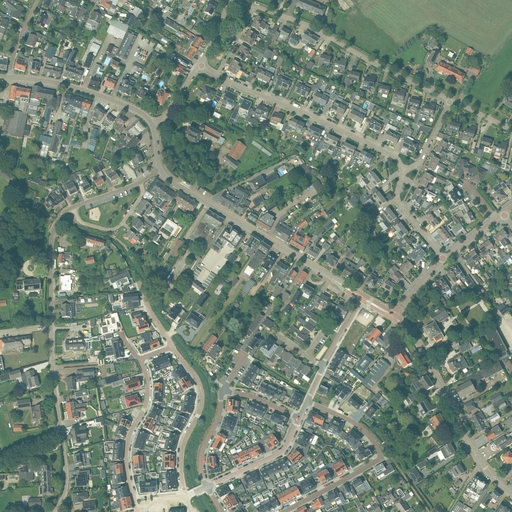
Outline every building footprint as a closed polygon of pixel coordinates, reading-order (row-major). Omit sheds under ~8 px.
[(0,12),(0,16),(0,17),(2,17),(3,18),(2,19),(9,22),(11,17),(12,17),(17,19),(17,20),(18,20),(23,8),(20,7),(17,5),(17,6),(18,4),(16,3),(9,0),(6,0),(4,3),(6,4),(5,5),(12,10),(11,10),(9,16),(9,17),(2,14),(0,12)] [(65,5),(66,6),(69,7),(69,9),(69,10),(71,11),(69,16),(73,17),(76,10),(79,5),(67,0),(66,2),(65,5)] [(109,2),(105,0),(101,0),(99,5),(109,10),(112,4),(109,2)] [(307,0),(298,0),(298,1),(296,6),(323,17),(326,9),(320,6),(320,5),(307,0)] [(218,5),(209,1),(206,6),(207,7),(204,12),(211,16),(214,10),(215,11),(218,5)] [(57,17),(61,19),(63,13),(63,14),(65,8),(61,6),(61,7),(59,11),(57,15),(57,17)] [(76,24),(78,20),(85,23),(88,15),(85,14),(87,9),(82,7),(79,14),(76,13),(72,22),(76,24)] [(130,10),(128,14),(139,20),(144,12),(135,7),(133,11),(130,10)] [(103,17),(106,13),(99,8),(99,9),(100,10),(97,14),(96,13),(95,14),(93,13),(93,14),(92,14),(91,16),(90,16),(91,14),(90,14),(86,23),(90,25),(91,28),(96,30),(102,17),(103,17)] [(41,14),(36,24),(43,28),(45,24),(48,25),(51,18),(52,15),(46,13),(45,16),(41,14)] [(128,27),(134,30),(139,20),(128,14),(123,24),(128,27)] [(258,16),(255,22),(265,27),(266,25),(265,24),(267,20),(263,18),(263,19),(258,16)] [(164,21),(163,23),(167,25),(169,26),(177,31),(178,30),(179,27),(166,18),(165,20),(164,21)] [(1,21),(0,24),(0,26),(5,29),(6,29),(9,22),(2,19),(1,21)] [(107,33),(122,40),(128,27),(123,24),(113,20),(107,33)] [(263,30),(265,27),(255,22),(252,27),(260,32),(262,29),(263,30)] [(10,23),(7,29),(13,31),(16,25),(10,23)] [(282,31),(280,34),(284,36),(282,40),(281,42),(284,44),(286,42),(287,38),(288,38),(288,37),(291,32),(290,32),(288,31),(288,30),(283,27),(283,28),(282,28),(281,30),(282,31)] [(125,60),(137,35),(127,31),(118,49),(115,55),(115,56),(125,60)] [(256,41),(259,36),(249,31),(246,36),(256,41)] [(272,31),(271,31),(273,32),(271,35),(268,34),(266,37),(272,40),(275,33),(272,31)] [(313,38),(314,36),(306,31),(302,38),(301,40),(307,44),(308,44),(309,42),(311,38),(312,39),(312,38),(313,38)] [(40,39),(41,35),(35,33),(34,36),(30,35),(26,45),(31,47),(31,48),(32,48),(32,47),(34,48),(38,38),(40,39)] [(293,35),(289,42),(296,46),(300,39),(293,35)] [(189,39),(200,46),(203,41),(195,36),(194,39),(191,37),(189,39)] [(253,47),(256,41),(246,36),(243,42),(253,47)] [(315,45),(316,43),(319,39),(314,36),(313,38),(312,38),(312,39),(311,38),(309,42),(308,44),(307,44),(306,45),(306,46),(311,49),(313,45),(315,45)] [(431,48),(437,41),(433,38),(427,45),(431,48)] [(188,42),(186,44),(187,45),(191,47),(197,51),(200,46),(189,39),(188,41),(188,42)] [(100,47),(93,43),(90,50),(97,53),(100,47)] [(109,45),(107,51),(115,55),(118,49),(109,45)] [(184,47),(183,48),(185,50),(186,51),(194,56),(197,51),(191,47),(187,45),(185,48),(184,47)] [(238,51),(251,58),(252,56),(249,54),(250,50),(241,45),(238,51)] [(49,46),(44,56),(47,58),(51,59),(51,60),(52,57),(56,50),(49,46)] [(264,56),(267,49),(268,48),(263,46),(262,48),(264,49),(263,51),(257,48),(255,51),(260,54),(264,56)] [(471,56),(474,51),(468,48),(465,53),(471,56)] [(276,54),(267,49),(264,56),(263,57),(272,62),(273,59),(275,54),(276,54)] [(63,58),(67,60),(72,51),(70,50),(69,52),(66,51),(63,58)] [(67,60),(72,63),(77,53),(72,50),(72,51),(67,60)] [(307,58),(310,60),(315,52),(312,50),(307,58)] [(431,50),(426,61),(433,65),(438,54),(431,50)] [(169,51),(166,56),(172,60),(179,64),(182,65),(186,68),(188,64),(181,60),(182,59),(178,56),(175,55),(173,54),(169,51)] [(184,56),(187,58),(191,60),(194,56),(186,51),(185,53),(186,53),(184,56)] [(249,60),(251,58),(238,51),(237,53),(236,53),(235,55),(236,56),(235,56),(245,62),(246,58),(249,60)] [(88,55),(83,67),(89,69),(92,61),(93,62),(95,57),(88,55)] [(323,64),(329,65),(329,64),(330,64),(330,63),(331,64),(333,59),(331,59),(331,58),(331,56),(327,55),(327,57),(321,55),(319,66),(322,67),(323,64)] [(280,68),(284,59),(279,56),(275,65),(280,68)] [(17,58),(14,69),(24,72),(26,64),(27,64),(28,64),(29,59),(24,57),(24,60),(17,58)] [(28,64),(28,66),(32,66),(31,71),(32,71),(32,72),(33,73),(34,73),(35,72),(35,71),(38,72),(39,68),(40,68),(40,63),(40,59),(37,58),(36,63),(33,63),(33,61),(33,60),(33,57),(29,57),(29,59),(28,64)] [(45,63),(42,74),(51,76),(54,64),(54,63),(55,61),(56,61),(57,58),(52,57),(51,60),(51,59),(50,64),(45,63)] [(336,61),(335,66),(334,72),(338,73),(339,69),(344,71),(346,65),(347,60),(343,59),(343,63),(336,61)] [(116,69),(119,63),(112,60),(110,66),(116,69)] [(239,63),(238,63),(233,60),(230,66),(240,71),(241,68),(238,66),(239,63)] [(310,61),(305,69),(309,72),(314,64),(310,61)] [(440,61),(438,65),(436,70),(450,77),(454,68),(440,61)] [(54,64),(51,76),(59,78),(60,73),(62,65),(54,63),(54,64)] [(92,78),(89,85),(98,88),(100,83),(101,80),(100,80),(102,75),(96,74),(97,71),(99,66),(96,64),(94,69),(93,69),(92,72),(90,77),(92,78)] [(174,69),(178,72),(182,74),(185,69),(177,64),(174,69)] [(481,69),(470,64),(468,70),(478,75),(481,69)] [(75,70),(71,79),(79,82),(80,77),(82,72),(79,71),(81,66),(78,65),(75,70)] [(66,66),(64,72),(62,76),(71,79),(75,70),(66,66)] [(242,72),(240,71),(230,66),(227,71),(237,76),(238,73),(240,75),(242,72)] [(261,70),(259,73),(257,77),(263,80),(266,73),(263,71),(265,68),(262,67),(261,70)] [(454,68),(450,77),(462,82),(465,75),(460,73),(460,71),(454,68)] [(266,73),(263,80),(269,83),(272,76),(272,75),(274,72),(271,71),(268,70),(266,73)] [(276,84),(282,87),(287,77),(281,74),(283,71),(281,70),(279,70),(278,71),(276,76),(279,78),(276,84)] [(347,71),(343,89),(348,91),(350,83),(351,83),(352,80),(358,81),(359,79),(360,74),(351,72),(347,71)] [(376,89),(377,88),(378,83),(375,82),(376,77),(373,76),(372,80),(365,78),(362,89),(369,90),(370,87),(376,89)] [(113,80),(108,77),(104,85),(113,89),(117,78),(114,77),(113,80)] [(287,77),(282,87),(288,90),(290,86),(291,83),(294,84),(297,79),(293,77),(292,80),(289,78),(287,77)] [(122,80),(118,91),(128,96),(134,83),(124,78),(123,80),(122,80)] [(317,86),(314,92),(316,93),(313,100),(319,103),(322,96),(319,94),(320,91),(319,90),(323,80),(320,78),(317,86)] [(300,81),(297,87),(295,92),(301,94),(304,87),(301,86),(302,82),(300,81)] [(145,83),(142,82),(135,95),(136,96),(138,97),(143,100),(144,100),(145,99),(145,98),(145,97),(144,97),(148,90),(144,88),(144,90),(142,89),(145,83)] [(306,84),(304,87),(301,94),(307,97),(310,90),(314,92),(317,86),(313,84),(312,86),(306,84)] [(388,96),(389,93),(390,88),(380,86),(378,96),(381,97),(382,94),(388,96)] [(9,100),(8,106),(11,106),(12,100),(15,101),(17,88),(17,87),(11,87),(8,100),(9,100)] [(29,106),(27,114),(35,115),(37,107),(38,105),(40,105),(41,99),(47,101),(46,108),(51,109),(55,110),(56,107),(57,99),(52,98),(52,100),(50,100),(50,99),(49,99),(50,95),(46,94),(46,90),(41,89),(33,87),(29,104),(29,106)] [(208,103),(209,102),(210,102),(215,92),(205,87),(200,97),(206,100),(205,101),(208,103)] [(11,117),(8,135),(22,138),(27,114),(29,106),(29,104),(28,103),(30,91),(17,88),(15,101),(19,101),(19,98),(21,99),(21,100),(21,102),(18,112),(12,111),(11,117)] [(162,104),(167,97),(168,97),(169,97),(169,96),(170,96),(170,95),(169,95),(169,94),(161,88),(157,95),(156,95),(157,96),(154,99),(159,102),(158,103),(161,105),(161,104),(162,104)] [(46,90),(46,94),(50,95),(49,99),(50,99),(50,100),(52,100),(52,98),(54,92),(46,90)] [(395,92),(394,97),(393,99),(398,100),(397,103),(405,106),(408,95),(405,94),(406,91),(402,90),(401,93),(395,92)] [(328,99),(331,101),(334,94),(331,93),(330,96),(327,94),(326,98),(322,96),(319,103),(325,106),(328,99)] [(64,97),(62,107),(66,108),(67,108),(71,96),(66,94),(65,94),(64,97)] [(231,94),(230,96),(227,94),(226,96),(223,94),(219,102),(222,103),(226,105),(227,103),(232,106),(237,97),(234,95),(233,95),(231,94)] [(331,109),(337,112),(343,101),(337,98),(338,96),(334,94),(331,101),(335,102),(331,109)] [(66,108),(64,111),(66,112),(71,113),(72,110),(72,109),(71,109),(72,108),(74,101),(76,102),(77,98),(71,96),(67,108),(66,108)] [(71,113),(69,118),(71,119),(74,120),(74,119),(76,113),(74,112),(76,109),(80,110),(83,100),(77,98),(76,102),(74,101),(72,108),(71,109),(72,109),(72,110),(71,113)] [(413,123),(417,125),(418,120),(421,110),(418,109),(418,107),(420,107),(420,104),(419,104),(420,102),(416,101),(416,100),(411,98),(411,100),(410,100),(407,110),(407,113),(410,114),(411,114),(411,112),(416,113),(413,123)] [(237,105),(231,118),(233,120),(235,120),(239,113),(242,114),(245,113),(246,112),(248,113),(247,116),(248,113),(252,103),(253,103),(244,99),(244,100),(241,106),(238,105),(237,105)] [(79,114),(78,115),(81,116),(83,111),(88,113),(91,102),(83,100),(80,110),(79,114)] [(348,104),(343,101),(337,112),(343,115),(348,105),(348,104)] [(353,110),(351,114),(349,118),(355,121),(360,110),(361,109),(352,104),(350,109),(353,110)] [(421,110),(419,115),(420,116),(422,116),(429,118),(430,115),(433,116),(434,111),(436,112),(437,107),(435,106),(436,105),(432,104),(431,107),(429,107),(425,106),(424,110),(421,109),(421,110)] [(251,114),(250,117),(249,118),(247,122),(255,125),(256,125),(257,125),(258,125),(258,124),(258,123),(258,122),(258,121),(257,120),(257,119),(258,118),(258,117),(266,120),(270,110),(265,108),(262,106),(259,105),(257,110),(253,109),(251,114)] [(99,122),(106,114),(96,106),(93,111),(90,119),(95,123),(97,121),(99,122)] [(46,108),(42,126),(46,127),(50,112),(51,109),(46,108)] [(221,108),(218,113),(215,112),(213,115),(219,118),(224,109),(221,108)] [(360,110),(355,121),(361,124),(366,113),(360,110)] [(281,124),(282,120),(284,115),(278,113),(278,115),(274,113),(272,117),(270,122),(277,125),(278,123),(281,124)] [(114,129),(120,134),(125,129),(123,127),(127,121),(127,120),(126,119),(125,119),(120,115),(116,121),(118,123),(114,129)] [(5,116),(1,134),(8,135),(11,117),(5,116)] [(110,126),(114,121),(108,116),(104,121),(107,124),(104,127),(107,129),(110,126)] [(367,127),(373,130),(379,119),(379,118),(373,116),(367,127)] [(383,121),(379,119),(373,130),(379,133),(383,125),(386,127),(387,124),(389,121),(384,118),(383,121)] [(287,125),(293,128),(292,130),(294,132),(296,129),(299,122),(293,119),(292,122),(289,120),(287,125)] [(136,123),(128,130),(135,138),(142,130),(145,127),(138,120),(136,123)] [(418,120),(417,125),(420,127),(423,128),(424,126),(425,122),(421,121),(419,120),(418,120)] [(40,135),(38,141),(50,144),(49,146),(48,152),(56,154),(59,141),(60,142),(62,133),(59,132),(62,123),(56,121),(54,128),(51,138),(40,135)] [(299,122),(296,129),(294,132),(292,137),(293,135),(298,137),(297,139),(298,139),(301,140),(300,141),(303,136),(306,130),(306,129),(304,127),(305,125),(299,122)] [(448,133),(451,135),(452,131),(458,133),(460,126),(451,123),(450,124),(449,124),(447,129),(449,130),(448,133)] [(189,127),(186,133),(183,139),(196,146),(199,141),(200,142),(202,138),(201,138),(202,135),(217,144),(223,132),(208,124),(206,126),(202,125),(199,132),(189,127)] [(384,138),(390,141),(395,131),(397,128),(387,124),(386,127),(385,130),(388,131),(384,138)] [(90,140),(89,143),(95,145),(100,128),(93,125),(92,129),(89,140),(90,140)] [(307,134),(306,136),(309,138),(309,140),(311,141),(313,136),(317,129),(314,128),(311,126),(308,132),(307,134)] [(418,130),(428,135),(430,131),(428,130),(426,130),(423,128),(420,127),(418,130)] [(465,129),(463,136),(462,140),(469,143),(470,138),(473,139),(475,133),(476,128),(472,127),(472,131),(465,129)] [(313,136),(311,141),(317,143),(317,142),(319,139),(320,136),(322,132),(319,130),(317,129),(313,136)] [(396,144),(398,140),(401,134),(399,132),(395,131),(390,141),(396,144)] [(120,139),(118,142),(121,145),(123,142),(127,145),(130,141),(135,144),(138,140),(136,138),(129,133),(125,137),(122,135),(120,139)] [(324,142),(324,143),(329,146),(334,137),(328,134),(324,142)] [(334,150),(332,155),(331,157),(334,158),(339,148),(336,146),(339,140),(334,137),(329,146),(328,150),(331,151),(332,149),(334,150)] [(408,137),(405,143),(402,147),(408,150),(413,140),(408,137)] [(489,148),(490,146),(492,141),(491,141),(491,140),(491,139),(490,138),(489,138),(488,138),(487,139),(487,140),(482,138),(479,149),(482,150),(483,147),(489,148)] [(110,159),(108,163),(112,165),(114,161),(119,150),(123,146),(125,148),(131,152),(136,145),(139,141),(138,140),(135,144),(130,141),(127,145),(123,142),(121,145),(118,142),(115,147),(113,150),(114,151),(110,159)] [(413,140),(408,150),(414,153),(418,146),(419,143),(413,140)] [(441,141),(438,147),(448,152),(451,146),(454,148),(455,145),(449,142),(447,141),(445,140),(444,143),(441,141)] [(237,141),(228,156),(237,161),(239,158),(240,159),(247,147),(237,141)] [(339,148),(334,158),(337,160),(337,158),(338,157),(340,158),(342,154),(346,156),(351,146),(345,143),(342,149),(339,148)] [(504,155),(506,149),(507,144),(504,143),(503,146),(497,145),(495,152),(492,152),(491,154),(494,155),(494,156),(500,158),(501,154),(504,155)] [(347,166),(350,168),(351,168),(352,165),(358,152),(355,151),(356,148),(351,146),(346,156),(351,159),(347,166)] [(438,147),(436,153),(440,155),(439,157),(445,160),(447,158),(445,157),(446,154),(448,152),(438,147)] [(352,165),(354,166),(357,161),(364,164),(369,154),(362,151),(361,154),(358,152),(352,165)] [(133,154),(128,157),(130,162),(131,161),(134,167),(138,165),(138,164),(143,162),(139,154),(138,155),(137,152),(132,154),(133,154)] [(369,154),(364,164),(366,165),(366,164),(367,163),(371,165),(372,163),(373,163),(375,158),(373,157),(370,155),(369,154)] [(227,156),(224,160),(235,170),(240,164),(237,161),(235,163),(227,156)] [(433,157),(431,163),(437,166),(441,168),(443,169),(445,170),(446,167),(441,164),(442,162),(444,163),(445,160),(439,157),(437,159),(433,157)] [(453,175),(460,178),(463,171),(471,175),(475,168),(470,165),(470,166),(467,164),(467,163),(460,159),(457,167),(453,175)] [(0,173),(8,182),(13,177),(0,163),(0,173)] [(431,163),(428,169),(432,171),(434,172),(437,166),(431,163)] [(97,165),(92,168),(96,174),(98,173),(101,171),(97,165)] [(108,171),(105,173),(107,178),(108,177),(111,182),(119,178),(114,171),(112,168),(108,171)] [(472,178),(480,183),(486,172),(477,168),(472,178)] [(75,174),(72,175),(75,181),(78,179),(76,176),(81,174),(80,172),(75,174)] [(363,177),(358,180),(360,183),(363,180),(364,179),(364,180),(365,181),(366,183),(367,183),(367,184),(368,184),(371,182),(377,177),(376,175),(373,172),(369,175),(367,177),(364,179),(363,177)] [(262,175),(251,181),(257,191),(278,179),(275,173),(265,178),(266,179),(264,180),(262,175)] [(434,178),(430,175),(425,173),(422,179),(431,183),(434,178)] [(356,178),(352,181),(354,183),(358,180),(363,177),(361,174),(356,178)] [(70,182),(64,185),(67,191),(70,195),(77,192),(74,187),(77,186),(75,181),(72,175),(68,177),(70,182)] [(95,177),(92,179),(94,182),(94,183),(97,187),(104,183),(101,179),(101,178),(100,176),(99,175),(95,177)] [(368,184),(367,185),(371,190),(375,187),(377,185),(381,182),(379,179),(377,177),(371,182),(368,184)] [(78,179),(75,181),(77,186),(78,187),(80,186),(81,187),(83,191),(84,191),(84,193),(91,189),(88,185),(87,182),(86,182),(85,179),(84,178),(81,179),(81,180),(82,181),(79,182),(78,179)] [(434,184),(431,183),(422,179),(420,184),(426,188),(428,189),(430,186),(433,187),(434,184)] [(500,183),(505,189),(507,188),(511,193),(511,192),(511,179),(505,185),(503,181),(500,183)] [(312,184),(319,195),(325,191),(320,184),(321,184),(319,180),(312,184)] [(150,192),(154,195),(152,198),(155,201),(154,202),(157,204),(155,205),(158,207),(161,202),(160,201),(168,190),(158,182),(150,192)] [(502,192),(505,189),(500,183),(493,189),(496,193),(493,196),(499,204),(507,197),(502,192)] [(447,187),(446,188),(447,188),(450,193),(449,194),(454,202),(452,203),(453,205),(448,208),(450,211),(459,207),(457,203),(462,200),(462,199),(460,196),(461,196),(459,192),(458,193),(456,190),(456,189),(456,190),(455,190),(455,189),(452,185),(452,184),(451,185),(447,187)] [(244,195),(248,197),(250,193),(245,190),(245,191),(237,186),(234,190),(232,189),(231,192),(229,195),(224,193),(221,197),(219,202),(233,210),(234,208),(236,209),(244,195)] [(438,197),(431,193),(427,191),(423,189),(422,191),(417,189),(415,195),(421,198),(424,199),(426,200),(427,198),(428,198),(429,196),(437,200),(438,197)] [(57,205),(64,200),(61,195),(59,193),(58,194),(56,190),(52,192),(53,194),(50,197),(50,196),(45,201),(47,204),(45,206),(48,209),(50,207),(53,210),(58,205),(57,205)] [(163,212),(173,199),(176,195),(168,190),(160,201),(161,202),(158,207),(163,212)] [(179,192),(176,196),(173,201),(192,213),(197,204),(179,192)] [(372,197),(370,199),(374,204),(376,202),(383,197),(381,195),(379,192),(375,195),(372,197)] [(366,194),(360,199),(360,200),(361,202),(368,196),(366,194)] [(244,195),(236,209),(235,210),(240,213),(247,201),(246,201),(248,197),(247,197),(244,195)] [(412,200),(415,202),(413,205),(419,209),(424,199),(421,198),(415,195),(412,200)] [(265,203),(261,196),(252,201),(255,207),(263,202),(264,203),(265,203)] [(368,196),(361,202),(362,205),(370,199),(368,196)] [(383,197),(376,202),(374,204),(378,209),(387,202),(383,197)] [(314,207),(316,210),(317,211),(322,206),(320,204),(324,201),(322,198),(318,201),(319,202),(313,206),(314,206),(314,207)] [(138,209),(135,213),(141,217),(143,215),(145,217),(147,215),(148,215),(150,214),(151,213),(151,211),(150,210),(148,208),(150,205),(148,204),(144,201),(143,200),(137,208),(138,209)] [(247,201),(240,213),(243,215),(247,208),(250,203),(247,201)] [(252,213),(251,215),(248,219),(255,223),(259,217),(260,218),(263,214),(264,215),(277,207),(275,202),(265,208),(267,210),(263,213),(259,211),(258,213),(254,211),(253,213),(252,213)] [(431,211),(436,207),(434,204),(432,203),(427,207),(430,211),(431,211)] [(459,207),(450,211),(453,216),(461,211),(462,211),(464,210),(467,214),(463,216),(468,224),(475,220),(470,212),(465,204),(465,203),(464,204),(463,204),(464,204),(462,205),(459,207)] [(432,214),(426,218),(430,223),(436,219),(439,216),(441,215),(437,210),(442,206),(440,204),(436,207),(431,211),(433,213),(432,214)] [(329,217),(335,212),(332,208),(326,213),(325,214),(329,217)] [(380,215),(379,216),(383,221),(386,218),(393,213),(391,211),(389,208),(385,211),(382,213),(380,215)] [(376,210),(367,218),(368,220),(373,216),(378,213),(376,210)] [(224,220),(208,211),(202,220),(202,219),(200,223),(192,235),(190,238),(199,245),(205,249),(207,245),(208,245),(212,239),(211,239),(214,235),(214,236),(216,232),(218,229),(219,229),(224,220)] [(280,218),(279,221),(281,221),(286,217),(288,215),(287,213),(280,218)] [(382,221),(382,222),(388,229),(390,228),(390,227),(392,226),(395,223),(396,222),(394,220),(397,218),(394,215),(393,213),(386,218),(383,221),(382,221)] [(268,214),(258,220),(256,224),(269,231),(275,221),(273,220),(274,218),(268,214)] [(148,217),(145,221),(152,226),(155,222),(148,217)] [(281,238),(287,227),(283,224),(284,222),(288,219),(286,217),(281,221),(279,221),(274,229),(277,230),(275,235),(281,238)] [(308,218),(305,220),(298,225),(301,228),(307,223),(308,224),(311,222),(308,218)] [(142,228),(144,226),(137,219),(132,225),(141,233),(144,230),(142,228)] [(440,224),(436,219),(430,223),(434,228),(440,224)] [(437,232),(441,237),(450,230),(447,226),(452,222),(450,219),(438,228),(440,230),(437,232)] [(145,221),(143,224),(150,229),(154,232),(155,233),(157,230),(155,229),(153,227),(152,226),(145,221)] [(332,221),(316,235),(318,238),(319,239),(333,227),(335,225),(332,221)] [(388,229),(385,231),(386,232),(387,234),(391,231),(395,236),(398,233),(405,228),(403,226),(400,223),(397,226),(395,223),(392,226),(390,227),(390,228),(388,229)] [(454,227),(458,232),(463,228),(460,225),(459,223),(454,227)] [(293,228),(292,230),(288,227),(287,227),(281,238),(286,242),(289,237),(292,239),(295,232),(296,230),(293,228)] [(170,234),(161,228),(158,234),(167,240),(170,234)] [(402,238),(397,242),(400,245),(398,248),(400,250),(409,240),(405,236),(409,233),(406,230),(405,228),(398,233),(402,238)] [(224,230),(218,238),(224,242),(225,240),(231,244),(230,246),(235,250),(243,238),(239,235),(239,234),(231,229),(228,233),(224,230)] [(501,232),(498,234),(507,246),(511,252),(511,251),(511,243),(510,245),(508,242),(505,238),(507,236),(508,235),(509,237),(511,234),(509,230),(505,233),(505,232),(506,232),(505,230),(504,229),(500,231),(501,232)] [(450,230),(441,237),(445,242),(449,240),(450,241),(454,238),(449,231),(450,230)] [(126,234),(124,236),(125,237),(124,237),(128,240),(130,242),(132,239),(136,242),(137,241),(140,243),(143,239),(143,238),(139,234),(137,237),(129,231),(127,234),(126,234)] [(296,235),(290,244),(294,246),(298,240),(298,241),(301,238),(304,233),(300,231),(298,235),(296,235)] [(156,234),(152,240),(159,245),(163,239),(156,234)] [(498,234),(493,238),(500,248),(503,246),(504,248),(507,246),(498,234)] [(334,241),(331,244),(332,246),(336,242),(339,238),(336,235),(332,239),(334,241)] [(303,244),(299,250),(303,252),(307,246),(309,242),(310,242),(311,239),(309,238),(308,237),(306,236),(305,237),(304,238),(304,240),(303,244)] [(104,242),(86,237),(84,242),(103,247),(104,242)] [(260,242),(252,237),(246,246),(248,247),(245,253),(251,257),(260,242)] [(298,240),(294,246),(299,250),(303,244),(304,240),(301,238),(298,241),(298,240)] [(311,247),(310,249),(308,254),(316,259),(321,250),(316,247),(321,240),(318,238),(312,247),(311,247)] [(185,243),(178,239),(175,245),(176,246),(174,249),(180,252),(185,243)] [(489,241),(484,245),(490,253),(491,254),(492,256),(492,257),(495,255),(492,251),(493,251),(495,249),(493,247),(492,245),(489,241)] [(327,250),(330,245),(325,242),(322,247),(327,250)] [(271,248),(263,243),(259,249),(251,259),(252,260),(247,266),(249,267),(250,268),(251,269),(252,269),(253,269),(254,270),(262,260),(263,260),(264,258),(263,258),(266,254),(267,254),(271,248)] [(420,244),(414,251),(421,259),(426,254),(423,251),(424,249),(423,247),(420,245),(420,244)] [(484,245),(478,249),(481,252),(479,254),(482,258),(483,260),(485,259),(485,257),(488,255),(490,258),(492,256),(491,254),(490,253),(484,245)] [(104,255),(105,253),(108,255),(110,251),(109,250),(109,249),(106,247),(101,252),(104,255)] [(345,252),(341,255),(344,257),(350,251),(347,247),(343,250),(345,252)] [(336,265),(338,260),(330,255),(333,250),(331,249),(328,251),(324,255),(327,256),(324,261),(326,262),(325,262),(330,265),(329,266),(332,268),(334,264),(336,265)] [(407,256),(413,262),(415,261),(417,263),(421,259),(414,251),(411,253),(412,253),(410,255),(409,254),(407,256)] [(58,255),(58,263),(60,263),(60,265),(63,265),(63,263),(65,263),(64,259),(68,259),(68,255),(70,255),(70,252),(58,253),(58,255)] [(480,260),(478,257),(474,252),(469,255),(477,267),(480,271),(482,269),(479,266),(480,265),(478,262),(480,260)] [(263,261),(254,274),(259,277),(263,280),(268,272),(269,272),(271,267),(271,268),(276,260),(272,258),(273,257),(270,255),(269,256),(269,255),(264,262),(263,261)] [(475,269),(477,267),(469,255),(464,259),(468,265),(471,269),(474,267),(475,269)] [(405,258),(406,260),(402,264),(409,271),(413,267),(411,264),(413,262),(407,256),(405,258)] [(194,260),(188,268),(193,272),(199,263),(199,264),(202,259),(198,257),(196,261),(194,260)] [(342,275),(349,279),(357,266),(348,261),(345,259),(342,263),(344,264),(341,270),(344,272),(342,275)] [(358,264),(357,266),(349,279),(355,282),(357,283),(362,275),(357,272),(358,269),(359,269),(361,266),(365,262),(363,260),(358,264)] [(376,261),(371,269),(374,271),(379,263),(376,261)] [(275,274),(272,278),(268,284),(271,285),(284,265),(282,264),(281,263),(280,262),(279,262),(272,272),(275,274)] [(169,266),(165,264),(161,271),(165,274),(169,266)] [(400,266),(402,268),(399,271),(404,276),(409,271),(402,264),(400,266)] [(284,265),(271,285),(273,287),(278,279),(281,281),(285,275),(286,275),(289,271),(288,270),(289,268),(288,268),(288,267),(287,266),(286,266),(284,265)] [(469,286),(473,282),(468,276),(465,278),(464,276),(456,265),(451,268),(459,280),(462,278),(463,280),(464,278),(466,281),(466,282),(469,286)] [(391,277),(393,280),(397,283),(402,278),(397,272),(392,267),(389,270),(394,275),(391,277)] [(446,272),(449,276),(454,283),(459,280),(451,268),(446,272)] [(288,277),(286,280),(288,282),(290,278),(293,280),(294,278),(297,273),(296,272),(295,272),(294,272),(292,270),(289,274),(288,277)] [(302,282),(305,279),(307,274),(302,271),(297,279),(298,279),(296,283),(300,286),(303,282),(302,282)] [(109,280),(111,285),(116,283),(118,289),(120,288),(121,290),(130,286),(129,284),(128,280),(131,279),(128,272),(109,280)] [(371,275),(366,283),(369,285),(369,286),(371,287),(372,286),(374,288),(377,283),(379,284),(382,279),(376,276),(376,275),(373,273),(371,275)] [(62,282),(60,282),(60,286),(62,286),(62,290),(69,290),(69,289),(72,289),(72,283),(71,283),(70,275),(61,275),(62,282)] [(234,288),(239,280),(235,278),(230,285),(234,288)] [(442,278),(437,282),(443,290),(445,293),(450,289),(442,278)] [(24,290),(24,292),(40,290),(40,280),(16,282),(17,290),(24,290)] [(193,280),(190,284),(196,288),(197,289),(200,285),(193,280)] [(222,281),(220,284),(223,286),(227,289),(229,285),(222,281)] [(396,283),(392,281),(390,283),(387,281),(383,287),(391,292),(395,286),(396,283)] [(441,291),(443,290),(437,282),(433,284),(434,286),(433,286),(440,296),(443,295),(441,291)] [(311,296),(312,295),(314,290),(305,285),(300,292),(297,291),(290,302),(287,307),(286,307),(284,310),(289,314),(293,309),(296,305),(296,306),(304,292),(311,296)] [(276,299),(283,289),(278,286),(271,296),(272,296),(270,299),(275,301),(276,299)] [(281,298),(280,300),(284,303),(290,295),(285,292),(281,298)] [(137,294),(122,296),(123,296),(123,300),(123,302),(126,302),(127,308),(132,308),(132,302),(138,301),(138,298),(137,298),(137,294)] [(204,294),(196,304),(201,308),(209,298),(204,294)] [(315,296),(313,300),(310,303),(317,307),(319,305),(323,307),(325,303),(327,303),(329,299),(322,295),(320,299),(319,298),(315,296)] [(220,308),(226,299),(223,297),(217,306),(220,308)] [(61,310),(61,312),(61,313),(62,313),(62,318),(70,317),(74,317),(74,312),(74,307),(73,302),(77,302),(77,298),(67,299),(67,303),(69,303),(69,305),(61,305),(61,310)] [(340,312),(335,310),(337,307),(335,305),(332,304),(326,315),(333,320),(337,313),(339,314),(340,312)] [(172,310),(168,315),(169,315),(168,316),(174,320),(177,316),(179,314),(181,316),(184,312),(176,305),(173,310),(172,310)] [(349,311),(338,305),(337,307),(335,310),(340,312),(345,316),(349,311)] [(506,306),(499,311),(503,316),(509,311),(506,306)] [(447,311),(446,312),(444,308),(439,311),(438,310),(435,312),(436,313),(430,317),(434,323),(425,329),(431,340),(434,338),(436,342),(445,337),(437,324),(449,317),(447,314),(449,313),(447,311)] [(311,317),(307,323),(314,328),(317,323),(318,324),(321,319),(317,317),(306,309),(304,312),(311,317)] [(495,316),(492,311),(486,315),(489,320),(495,316)] [(140,312),(130,315),(131,319),(132,319),(132,322),(136,321),(137,326),(139,333),(144,331),(143,330),(149,329),(147,323),(146,324),(144,316),(141,317),(140,312)] [(116,323),(119,322),(117,313),(110,315),(111,319),(110,319),(111,325),(100,328),(101,336),(104,335),(111,333),(112,333),(111,333),(113,333),(113,330),(117,329),(116,323)] [(253,332),(264,316),(259,313),(249,329),(245,334),(249,337),(253,332)] [(190,314),(185,321),(197,329),(205,318),(200,315),(197,319),(190,314)] [(262,324),(267,327),(269,325),(272,327),(274,324),(266,318),(262,324)] [(301,332),(307,337),(310,332),(311,333),(315,328),(314,328),(307,323),(300,318),(297,321),(305,326),(301,332)] [(298,335),(297,337),(294,341),(301,346),(304,341),(305,342),(308,337),(307,337),(301,332),(293,327),(291,330),(298,335)] [(507,351),(495,327),(484,333),(499,362),(510,356),(507,351)] [(366,345),(370,347),(373,344),(373,343),(381,333),(376,328),(367,339),(365,342),(363,344),(366,346),(366,345)] [(380,336),(377,340),(386,347),(397,334),(391,329),(383,338),(380,336)] [(150,333),(145,334),(151,349),(160,346),(157,340),(152,342),(150,337),(152,336),(150,333)] [(151,349),(145,334),(140,335),(142,340),(143,339),(145,344),(140,346),(142,353),(151,349)] [(31,343),(30,336),(0,339),(0,349),(3,349),(3,351),(13,350),(13,348),(23,347),(22,344),(31,343)] [(254,337),(248,346),(253,350),(255,347),(256,347),(257,348),(258,348),(263,340),(260,339),(259,341),(254,337)] [(103,354),(105,353),(122,350),(120,341),(119,342),(118,338),(110,340),(112,347),(104,349),(104,350),(102,351),(103,354)] [(263,347),(267,350),(265,354),(269,357),(274,351),(271,348),(274,344),(275,343),(272,341),(272,340),(270,338),(269,338),(268,338),(262,346),(263,347)] [(77,339),(72,340),(72,341),(73,350),(73,351),(78,351),(84,351),(88,350),(87,342),(92,342),(92,341),(91,339),(85,339),(83,339),(77,339)] [(218,353),(222,349),(216,345),(215,346),(213,344),(214,343),(209,340),(203,349),(207,352),(208,351),(210,353),(208,356),(213,360),(216,356),(217,356),(219,353),(218,353)] [(457,341),(451,344),(454,350),(459,347),(460,347),(457,341)] [(460,347),(459,347),(462,353),(472,348),(469,342),(468,342),(460,347)] [(278,356),(283,360),(288,354),(284,350),(280,346),(277,350),(269,361),(272,363),(278,356)] [(404,348),(400,348),(400,351),(395,355),(397,359),(397,360),(396,360),(399,366),(401,365),(404,368),(411,364),(404,352),(404,348)] [(124,358),(122,350),(105,353),(106,357),(114,355),(114,360),(116,359),(116,363),(123,362),(122,358),(124,358)] [(345,361),(346,361),(349,356),(339,350),(338,351),(338,350),(335,355),(345,361)] [(286,363),(292,366),(297,360),(292,357),(293,356),(289,353),(288,354),(283,360),(278,367),(281,370),(286,363)] [(461,358),(462,358),(460,354),(453,358),(454,359),(447,363),(453,372),(467,365),(464,360),(462,361),(461,358)] [(345,361),(335,355),(335,356),(333,360),(343,365),(345,361)] [(363,373),(373,361),(366,355),(356,367),(363,373)] [(167,356),(161,358),(165,369),(171,367),(167,356)] [(161,358),(157,360),(160,371),(165,369),(161,358)] [(295,369),(301,373),(306,366),(301,363),(302,362),(297,359),(297,360),(292,366),(287,374),(288,374),(290,376),(295,369)] [(382,359),(362,383),(370,390),(390,366),(382,359)] [(157,360),(151,362),(155,373),(160,371),(157,360)] [(343,365),(333,360),(330,364),(340,370),(343,365)] [(252,364),(249,369),(258,375),(261,370),(252,364)] [(340,370),(330,364),(328,369),(333,372),(331,375),(337,378),(341,370),(340,370)] [(306,366),(301,373),(296,380),(299,382),(304,375),(310,379),(315,373),(310,369),(311,369),(306,365),(306,366)] [(179,368),(171,374),(174,378),(173,379),(182,373),(179,368)] [(72,378),(67,378),(68,390),(73,390),(76,389),(79,388),(78,382),(84,381),(84,379),(90,378),(94,378),(94,376),(97,376),(97,370),(93,370),(93,369),(81,371),(81,374),(76,375),(77,378),(75,378),(75,377),(72,378)] [(255,379),(258,375),(249,369),(246,374),(254,379),(255,379)] [(8,373),(0,375),(0,381),(0,383),(10,380),(19,378),(21,377),(20,375),(19,370),(8,373)] [(27,380),(22,381),(23,385),(25,386),(28,385),(29,388),(34,387),(39,386),(39,385),(40,385),(39,381),(38,381),(37,377),(35,377),(33,371),(28,372),(25,373),(25,374),(27,380)] [(182,373),(173,379),(175,383),(176,384),(186,377),(185,377),(184,375),(182,373)] [(254,379),(246,374),(243,378),(252,383),(254,379)] [(407,406),(412,403),(423,395),(427,392),(427,391),(434,386),(426,376),(422,379),(419,381),(415,384),(419,390),(405,399),(403,400),(403,402),(406,405),(407,406)] [(186,377),(176,384),(177,383),(179,387),(180,387),(180,388),(179,388),(189,382),(186,377)] [(127,391),(140,387),(140,386),(139,382),(139,383),(137,379),(130,381),(129,378),(123,379),(124,383),(125,383),(127,391)] [(249,388),(252,383),(243,378),(240,383),(249,388)] [(154,391),(154,393),(164,394),(164,385),(165,385),(165,381),(159,381),(158,384),(155,384),(154,389),(154,391)] [(463,385),(455,389),(461,399),(477,391),(471,381),(463,385)] [(189,382),(179,388),(182,393),(192,387),(189,382)] [(263,383),(259,392),(264,394),(268,385),(263,383)] [(340,386),(333,394),(338,397),(348,386),(347,387),(343,384),(341,387),(340,386)] [(268,385),(264,394),(269,396),(273,387),(268,385)] [(325,387),(321,385),(318,392),(326,396),(330,387),(326,385),(325,387)] [(273,387),(269,396),(273,398),(278,389),(278,388),(273,386),(273,387)] [(348,386),(338,397),(338,398),(339,397),(344,400),(350,393),(349,392),(352,389),(348,386)] [(278,389),(273,398),(279,401),(281,397),(283,392),(278,389)] [(292,392),(290,398),(301,403),(303,397),(298,394),(299,392),(294,389),(292,392)] [(153,394),(153,397),(154,397),(154,399),(154,400),(154,403),(157,403),(157,406),(164,406),(164,403),(162,403),(162,399),(163,399),(164,394),(154,393),(154,394),(153,394)] [(127,408),(140,404),(139,403),(140,403),(139,399),(139,400),(138,399),(137,399),(136,396),(131,397),(130,394),(124,396),(127,408)] [(490,399),(493,404),(503,398),(501,394),(490,399)] [(363,403),(354,396),(348,402),(357,410),(361,406),(363,408),(367,403),(365,401),(363,403)] [(379,401),(374,397),(367,405),(370,408),(364,414),(366,415),(365,416),(368,419),(369,418),(370,419),(378,411),(373,407),(379,401)] [(287,404),(298,409),(301,403),(290,398),(287,404)] [(478,398),(472,401),(464,405),(468,413),(476,409),(473,405),(480,401),(478,398)] [(30,408),(29,400),(17,402),(18,409),(30,408)] [(426,414),(427,417),(432,414),(431,411),(436,408),(433,405),(430,406),(427,400),(422,402),(420,404),(420,403),(416,406),(419,410),(421,409),(422,411),(420,412),(422,416),(426,414)] [(503,400),(493,406),(497,413),(507,407),(503,400)] [(69,403),(66,403),(67,412),(74,411),(74,410),(78,410),(85,409),(85,406),(88,406),(87,403),(85,404),(77,405),(73,401),(69,401),(69,403)] [(246,413),(251,416),(256,404),(251,402),(250,405),(247,411),(246,413)] [(261,407),(256,404),(251,416),(256,418),(257,417),(261,407)] [(44,419),(43,413),(42,405),(35,406),(36,411),(31,411),(33,420),(37,419),(37,420),(44,419)] [(181,406),(180,412),(185,413),(191,414),(192,408),(181,406)] [(228,406),(227,412),(235,413),(234,416),(240,418),(241,413),(239,413),(239,407),(228,406)] [(153,407),(151,413),(161,417),(160,417),(162,412),(153,407)] [(267,409),(261,407),(257,417),(262,419),(262,418),(267,409)] [(74,410),(74,411),(67,412),(68,420),(79,418),(78,412),(86,411),(85,409),(74,410)] [(176,415),(173,421),(184,426),(186,421),(187,420),(186,420),(180,417),(182,414),(180,413),(176,411),(176,412),(175,414),(176,415)] [(313,424),(317,415),(317,414),(311,411),(306,423),(313,425),(313,424)] [(485,420),(481,412),(471,418),(475,425),(485,420)] [(147,417),(147,418),(159,423),(161,417),(151,413),(148,418),(147,417)] [(280,417),(276,415),(277,414),(274,413),(273,413),(271,416),(266,414),(264,417),(270,420),(269,421),(277,425),(281,417),(280,417)] [(485,420),(475,425),(479,433),(490,427),(488,423),(491,422),(492,423),(500,418),(497,413),(489,418),(485,420)] [(119,419),(117,424),(128,429),(129,429),(130,426),(129,426),(131,423),(126,421),(124,420),(124,419),(125,417),(119,415),(118,418),(119,419)] [(325,419),(317,415),(313,424),(321,428),(321,429),(324,430),(326,424),(324,423),(325,419)] [(439,415),(435,417),(431,420),(435,426),(433,427),(435,430),(437,429),(439,433),(444,430),(445,432),(449,429),(448,428),(447,428),(439,415)] [(227,417),(225,423),(237,426),(239,421),(240,421),(241,419),(240,419),(240,418),(234,416),(233,419),(227,417)] [(287,427),(285,426),(288,419),(281,416),(281,417),(277,425),(276,427),(282,430),(282,431),(285,433),(287,427)] [(103,417),(95,419),(96,423),(100,422),(101,426),(104,426),(103,417)] [(147,418),(145,423),(155,427),(157,422),(158,423),(159,423),(147,418)] [(333,434),(337,423),(332,420),(329,426),(326,424),(324,430),(327,432),(327,431),(333,434)] [(169,426),(167,429),(173,432),(174,429),(176,430),(181,432),(182,430),(182,429),(183,429),(184,427),(184,426),(173,421),(171,424),(170,427),(170,426),(169,426)] [(145,423),(142,428),(153,433),(155,427),(145,423)] [(225,423),(223,429),(229,431),(228,434),(233,436),(232,436),(235,437),(238,427),(237,426),(225,423)] [(341,439),(344,433),(341,431),(343,425),(337,423),(333,434),(338,436),(338,437),(341,439)] [(118,425),(113,437),(119,439),(120,436),(123,437),(125,432),(126,431),(127,429),(128,429),(117,424),(117,425),(118,425)] [(489,433),(485,436),(488,441),(492,438),(495,436),(499,434),(502,432),(500,429),(498,426),(495,428),(493,429),(488,432),(489,433)] [(72,430),(70,430),(71,435),(70,435),(71,438),(72,438),(72,439),(72,441),(73,443),(78,442),(78,444),(85,443),(84,441),(84,438),(85,437),(84,432),(84,431),(81,432),(80,428),(80,427),(72,430)] [(267,436),(275,447),(279,443),(275,437),(277,435),(273,430),(271,432),(271,433),(267,436)] [(348,443),(356,435),(352,430),(348,435),(344,433),(341,439),(343,440),(344,439),(348,443)] [(139,432),(137,437),(147,441),(149,435),(139,432)] [(219,433),(216,439),(217,439),(223,443),(226,444),(226,445),(229,439),(231,439),(232,436),(233,436),(228,434),(227,433),(225,436),(219,433)] [(315,436),(312,434),(310,433),(308,435),(302,433),(300,439),(311,444),(315,436)] [(502,451),(506,448),(511,443),(511,433),(508,435),(508,434),(500,440),(500,439),(493,444),(498,450),(500,448),(502,451)] [(361,439),(356,435),(348,443),(348,444),(355,450),(360,446),(357,443),(361,439)] [(260,442),(263,447),(266,444),(270,450),(275,447),(267,436),(260,441),(260,442)] [(438,443),(433,436),(430,439),(435,445),(438,443)] [(137,437),(135,443),(145,446),(146,441),(147,441),(137,437)] [(216,441),(212,447),(214,449),(214,453),(220,454),(221,454),(222,452),(221,452),(226,444),(223,443),(217,439),(216,441)] [(308,449),(311,444),(300,439),(297,444),(303,447),(301,451),(304,453),(306,454),(309,449),(308,449)] [(263,447),(260,442),(252,445),(257,456),(262,454),(260,449),(263,447)] [(135,443),(133,448),(143,451),(145,446),(135,443)] [(164,444),(163,450),(170,452),(174,452),(175,447),(164,444)] [(446,446),(444,447),(448,456),(449,456),(453,453),(455,452),(450,444),(446,446)] [(257,456),(252,445),(247,448),(252,459),(257,456)] [(429,454),(437,449),(435,445),(426,451),(429,454)] [(361,446),(360,446),(355,450),(355,451),(356,454),(360,461),(362,460),(368,457),(372,454),(368,449),(364,451),(361,446)] [(252,459),(247,448),(241,450),(242,452),(247,461),(252,459)] [(308,456),(306,454),(304,453),(301,455),(296,450),(292,454),(300,463),(301,464),(305,460),(308,456)] [(503,455),(502,456),(502,457),(507,464),(510,463),(511,464),(511,462),(511,450),(509,452),(505,455),(504,455),(503,455)] [(83,452),(79,453),(79,454),(73,455),(74,461),(76,461),(76,464),(81,463),(82,467),(86,466),(90,465),(88,459),(86,460),(85,454),(84,454),(83,452)] [(161,452),(160,456),(162,456),(162,457),(162,462),(174,462),(175,462),(175,459),(174,459),(174,458),(174,456),(172,456),(167,455),(167,452),(164,452),(161,452)] [(228,456),(231,462),(234,461),(236,466),(242,463),(238,455),(237,452),(228,456)] [(247,461),(242,452),(238,455),(242,463),(247,461)] [(140,456),(133,457),(133,464),(145,463),(145,456),(146,456),(146,453),(140,453),(140,456)] [(213,457),(209,458),(210,467),(219,466),(217,457),(219,457),(220,454),(214,453),(213,457)] [(292,454),(288,458),(293,463),(291,466),(291,467),(290,468),(292,472),(294,470),(298,468),(297,467),(300,463),(292,454)] [(343,456),(335,460),(343,472),(347,470),(344,463),(346,462),(343,456)] [(285,459),(279,462),(284,472),(289,469),(285,459)] [(338,475),(343,472),(335,460),(336,462),(331,464),(331,463),(328,465),(331,470),(334,469),(338,475)] [(424,461),(416,465),(418,468),(419,467),(420,470),(427,466),(424,461)] [(117,462),(110,463),(111,466),(115,466),(115,470),(113,470),(114,475),(123,474),(123,472),(122,470),(122,465),(117,465),(117,462)] [(160,470),(160,472),(164,472),(166,472),(166,470),(166,469),(174,469),(174,462),(162,462),(162,468),(161,468),(160,468),(160,470)] [(279,462),(275,464),(279,473),(283,471),(284,472),(279,462)] [(133,464),(132,464),(133,467),(134,470),(141,470),(141,473),(147,472),(147,469),(146,469),(145,465),(145,463),(133,464)] [(32,473),(41,472),(51,471),(50,464),(40,464),(41,469),(32,470),(31,465),(23,465),(23,469),(19,470),(20,473),(32,473)] [(275,464),(270,466),(274,475),(279,473),(275,464)] [(375,472),(374,473),(376,476),(377,477),(383,473),(384,473),(385,476),(394,471),(390,464),(385,468),(382,464),(374,469),(375,472)] [(449,473),(452,472),(455,478),(458,476),(460,475),(464,472),(459,464),(454,467),(453,466),(447,470),(449,473)] [(328,472),(331,470),(328,465),(320,469),(327,481),(332,478),(328,472)] [(210,467),(208,467),(209,474),(221,473),(220,466),(219,466),(210,467)] [(270,466),(265,468),(270,477),(274,475),(270,466)] [(97,468),(100,487),(106,486),(103,467),(97,468)] [(265,468),(260,471),(264,480),(270,477),(265,468)] [(415,468),(408,473),(416,485),(423,480),(419,474),(418,474),(415,468)] [(322,484),(327,481),(320,469),(312,473),(315,479),(318,477),(322,484)] [(87,475),(90,475),(89,470),(79,471),(79,475),(77,475),(77,479),(76,479),(76,487),(86,486),(85,482),(88,481),(87,475)] [(51,471),(41,472),(42,482),(52,482),(51,471)] [(19,477),(20,481),(32,480),(32,473),(20,473),(20,477),(19,477)] [(264,482),(261,477),(258,478),(256,473),(250,475),(255,486),(260,484),(261,484),(264,482)] [(312,481),(315,479),(312,473),(309,475),(310,477),(304,479),(310,490),(311,490),(311,489),(316,487),(312,481)] [(123,474),(114,475),(114,476),(116,475),(117,479),(114,479),(115,484),(114,484),(114,488),(121,487),(120,484),(125,483),(124,481),(124,479),(124,478),(124,475),(123,475),(123,474)] [(255,486),(250,475),(244,478),(247,483),(244,485),(246,491),(249,489),(255,486)] [(475,476),(472,483),(471,483),(470,483),(463,493),(467,496),(470,491),(473,493),(470,498),(474,500),(477,495),(480,497),(483,492),(484,492),(483,491),(484,490),(485,490),(488,485),(483,482),(482,482),(480,481),(481,480),(475,476)] [(310,490),(304,479),(299,482),(295,484),(296,487),(297,487),(298,489),(301,487),(304,493),(309,491),(310,490)] [(371,489),(366,480),(366,481),(362,483),(360,479),(357,480),(357,479),(352,481),(352,482),(353,482),(352,483),(353,483),(356,488),(356,490),(362,486),(366,492),(371,489)] [(43,487),(43,495),(52,494),(52,482),(42,482),(42,487),(43,487)] [(356,495),(351,486),(351,487),(349,488),(347,484),(341,487),(343,490),(342,490),(342,491),(346,497),(351,494),(353,497),(353,496),(356,495)] [(232,491),(228,485),(218,491),(221,497),(228,494),(232,492),(232,491)] [(126,487),(115,490),(116,495),(127,493),(126,487)] [(301,495),(298,489),(297,487),(296,487),(292,489),(291,489),(296,497),(301,495)] [(291,500),(296,497),(291,489),(292,489),(291,488),(290,488),(286,490),(291,500)] [(394,504),(401,499),(405,496),(401,490),(400,489),(399,489),(398,489),(395,492),(393,489),(389,492),(382,497),(385,503),(390,499),(391,499),(394,504)] [(234,490),(232,491),(232,492),(228,494),(230,496),(223,500),(226,505),(237,498),(235,494),(235,493),(234,490)] [(287,502),(291,500),(286,490),(281,492),(287,502)] [(336,490),(331,493),(336,502),(340,500),(343,505),(346,503),(345,501),(341,493),(338,494),(336,490)] [(481,504),(480,506),(483,508),(484,506),(485,507),(493,498),(497,502),(499,500),(502,496),(496,491),(491,496),(489,494),(485,498),(481,504)] [(88,500),(86,492),(72,494),(73,500),(74,499),(75,503),(82,502),(82,501),(88,500)] [(281,505),(287,502),(281,492),(276,495),(281,505)] [(328,499),(325,501),(329,507),(332,506),(331,503),(335,501),(336,502),(331,493),(326,495),(328,499)] [(399,502),(395,505),(399,511),(400,510),(401,511),(405,511),(407,511),(409,509),(404,501),(405,501),(411,497),(409,494),(405,496),(401,499),(402,500),(399,502)] [(117,506),(115,507),(131,503),(129,497),(117,500),(117,501),(119,500),(119,504),(116,504),(117,506)] [(280,506),(275,497),(270,500),(274,509),(280,506)] [(377,504),(367,510),(368,511),(381,511),(378,506),(382,504),(377,497),(374,499),(377,504)] [(240,503),(237,498),(226,505),(229,510),(236,506),(237,509),(243,505),(241,503),(240,503)] [(321,498),(316,501),(320,509),(324,507),(326,509),(329,507),(325,501),(323,502),(321,498)] [(41,507),(41,499),(28,499),(28,507),(41,507)] [(245,509),(254,505),(252,500),(243,504),(245,509)] [(274,509),(270,500),(265,502),(270,511),(274,509)] [(313,507),(310,509),(311,511),(316,511),(320,509),(316,501),(311,503),(313,507)] [(84,511),(96,510),(94,502),(82,504),(84,511)] [(268,511),(270,511),(265,502),(261,505),(264,511),(268,511)] [(131,503),(115,507),(116,509),(119,508),(120,511),(123,511),(124,511),(127,511),(126,510),(132,509),(131,503)]
